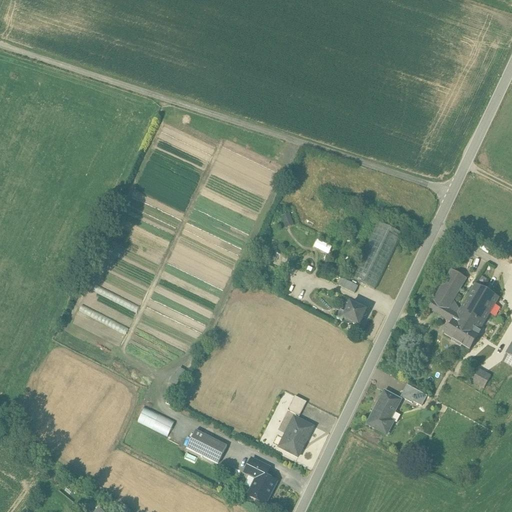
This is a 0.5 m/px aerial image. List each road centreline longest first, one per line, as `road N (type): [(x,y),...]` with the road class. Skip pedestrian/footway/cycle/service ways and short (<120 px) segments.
road 1 (unclassified): [(0,43),(453,195)]
road 2 (unclassified): [(298,511),(453,195)]
road 3 (unclassified): [(453,195),(511,71)]
